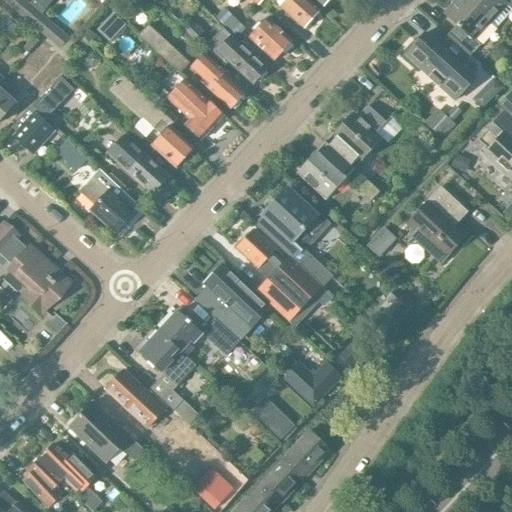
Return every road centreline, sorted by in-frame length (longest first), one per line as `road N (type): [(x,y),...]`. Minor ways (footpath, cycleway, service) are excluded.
road 1 (residential): [(122,284),(395,0)]
road 2 (residential): [(317,511),(511,253)]
road 3 (residential): [(0,422),(122,284)]
road 4 (residential): [(122,284),(0,172)]
